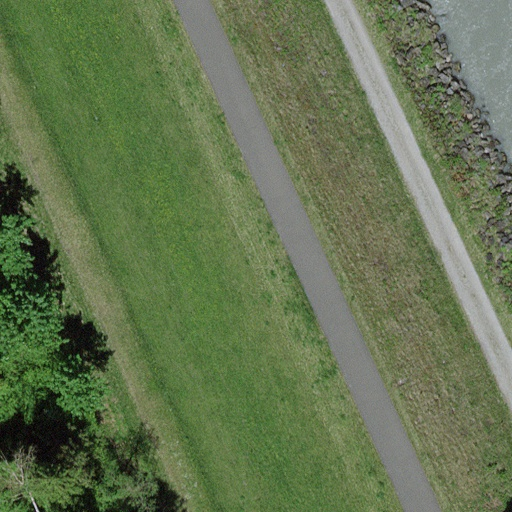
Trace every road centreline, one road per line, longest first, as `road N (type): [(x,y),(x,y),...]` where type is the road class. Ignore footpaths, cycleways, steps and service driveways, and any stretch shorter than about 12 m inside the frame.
road 1 (track): [(191,0),(426,511)]
road 2 (track): [(335,0),(511,385)]
